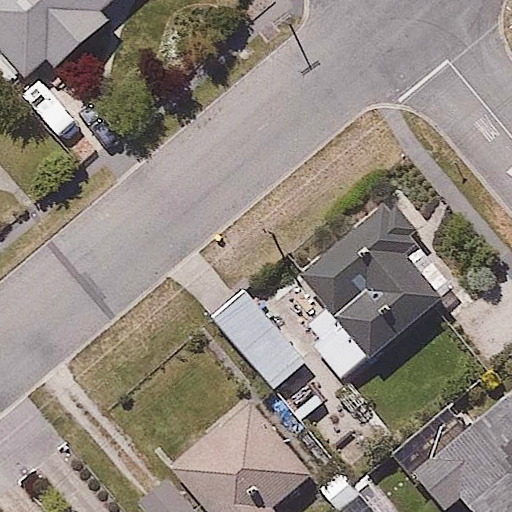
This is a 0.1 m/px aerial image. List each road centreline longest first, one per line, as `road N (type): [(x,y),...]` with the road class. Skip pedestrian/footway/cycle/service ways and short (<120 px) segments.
road 1 (residential): [(0,352),(404,10)]
road 2 (residential): [(511,137),(404,10)]
